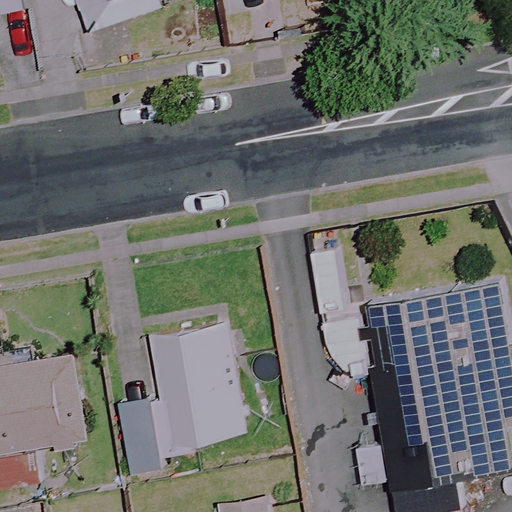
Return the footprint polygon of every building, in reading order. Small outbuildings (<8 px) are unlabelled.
[(0,0),(0,12),(26,7),(24,0),(0,0)] [(81,0),(84,8),(107,0),(112,0),(121,22),(166,7),(163,0),(81,0)] [(475,288),(340,310),(370,496),(505,474),(475,288)] [(150,395),(145,396),(116,401),(129,472),(162,466),(160,457),(195,451),(193,439),(249,430),(230,321),(147,335),(158,394),(150,395)] [(84,437),(70,351),(0,363),(0,451),(52,443),(53,449),(75,446),(74,439),(84,437)] [(272,511),(269,492),(217,501),(218,511),(272,511)]
